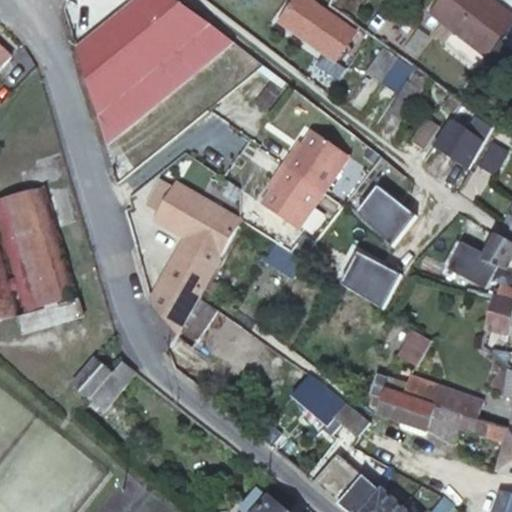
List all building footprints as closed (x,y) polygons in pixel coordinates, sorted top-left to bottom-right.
[(184,0),(132,0),(75,40),(79,57),(86,80),(97,114),(97,115),(213,22),(212,21),(186,1),(184,0)] [(338,61),(359,31),(314,0),(292,0),(278,20),(338,61)] [(511,8),(501,0),(441,0),(433,11),(491,56),(511,29),(511,8)] [(213,22),(97,115),(106,144),(236,39),(216,24),(213,22)] [(372,43),(375,38),(370,34),(367,40),(372,43)] [(0,46),(0,63),(9,55),(0,46)] [(381,49),(365,72),(381,83),(397,60),(381,49)] [(384,84),(395,93),(399,86),(410,70),(398,62),(384,84)] [(431,90),(435,83),(429,79),(425,86),(431,90)] [(402,123),(420,94),(406,85),(388,114),(402,123)] [(454,113),(460,102),(449,94),(442,105),(454,113)] [(465,122),(472,111),(468,108),(460,102),(454,113),(450,119),(462,126),(465,122)] [(488,123),(478,115),(472,111),(465,122),(487,137),(493,126),(488,123)] [(426,119),(410,141),(422,150),(438,127),(426,119)] [(301,227),(352,153),(315,128),(299,151),(295,149),(277,175),(281,177),(264,201),(301,227)] [(444,134),(429,157),(442,167),(457,143),(444,134)] [(491,142),(478,166),(492,175),(506,151),(491,142)] [(42,179),(0,190),(0,236),(19,306),(46,299),(47,303),(15,311),(19,326),(82,309),(77,292),(74,294),(62,250),(42,179)] [(181,180),(157,216),(186,236),(194,241),(154,301),(155,303),(155,304),(177,329),(243,222),(181,180)] [(511,209),(511,210),(502,226),(502,228),(511,233),(511,209)] [(194,241),(186,236),(151,289),(154,301),(194,241)] [(501,267),(510,272),(511,268),(511,245),(500,237),(488,257),(463,244),(450,271),(489,290),(501,267)] [(0,311),(17,307),(0,248),(0,311)] [(211,282),(207,288),(218,296),(222,290),(211,282)] [(498,291),(494,297),(511,300),(511,288),(501,286),(498,291)] [(201,297),(179,331),(195,342),(217,313),(211,309),(213,306),(201,297)] [(486,333),(511,337),(511,330),(511,300),(494,297),(488,321),(486,333)] [(400,353),(419,362),(432,339),(424,334),(417,329),(416,329),(400,353)] [(195,342),(179,331),(176,335),(192,347),(195,342)] [(511,353),(507,353),(486,350),(493,355),(508,367),(511,369),(511,353)] [(93,397),(115,371),(97,356),(75,382),(93,397)] [(124,359),(115,371),(93,397),(106,408),(138,370),(124,359)] [(511,369),(508,367),(503,388),(511,390),(511,369)] [(468,415),(475,418),(483,393),(415,371),(411,378),(409,382),(404,393),(439,406),(448,409),(468,415)] [(350,440),(355,443),(370,421),(327,387),(309,373),(289,397),(326,426),(334,417),(354,434),(350,440)] [(414,424),(430,429),(439,406),(404,393),(409,382),(392,378),(379,373),(372,392),(377,394),(375,402),(382,405),(380,412),(389,415),(406,421),(414,424)] [(444,437),(455,444),(461,428),(468,415),(448,409),(439,406),(430,429),(435,431),(438,433),(444,437)] [(414,427),(414,424),(406,421),(389,415),(388,418),(390,422),(410,429),(414,427)] [(508,442),(511,429),(488,421),(475,418),(468,415),(461,428),(508,442)] [(511,473),(511,429),(508,442),(500,470),(511,473)] [(346,509),(370,481),(338,454),(314,482),(323,490),(338,502),(346,509)] [(412,511),(411,511),(417,504),(405,494),(400,500),(385,487),(381,491),(370,481),(346,509),(349,511),(412,511)] [(287,511),(258,487),(239,510),(241,511),(287,511)] [(511,511),(511,491),(501,488),(492,511),(511,511)] [(444,497),(431,511),(448,511),(454,506),(444,497)] [(194,511),(202,511),(205,509),(193,498),(187,506),(194,511)]
